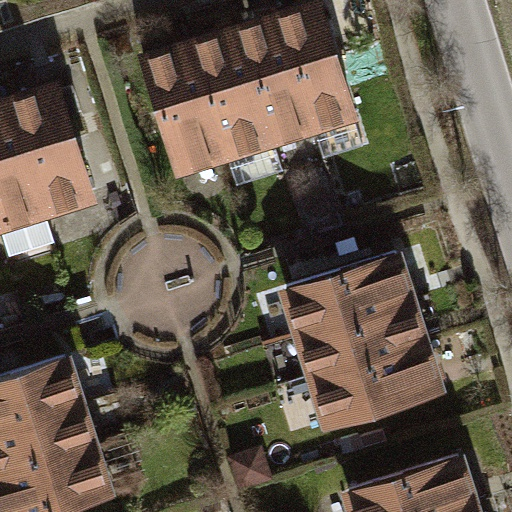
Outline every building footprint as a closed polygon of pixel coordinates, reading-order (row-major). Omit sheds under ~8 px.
[(355,109),(320,0),(313,0),(279,11),(314,122),(355,109)] [(314,122),(279,11),(239,23),(274,135),(314,122)] [(274,135),(239,23),(192,38),(228,149),(274,135)] [(228,149),(192,38),(145,53),(181,164),(228,149)] [(57,79),(10,94),(45,205),(92,191),(57,79)] [(10,94),(0,97),(0,219),(45,205),(10,94)] [(415,299),(399,249),(287,283),(303,333),(415,299)] [(427,339),(415,299),(303,333),(315,373),(427,339)] [(441,385),(427,339),(315,373),(329,420),(441,385)] [(0,428),(82,404),(67,354),(0,374),(0,428)] [(0,472),(94,444),(82,404),(0,428),(0,472)] [(0,511),(36,511),(109,490),(94,444),(0,472),(0,511)] [(446,511),(478,502),(463,452),(351,486),(358,511),(446,511)] [(481,511),(478,502),(446,511),(481,511)]
